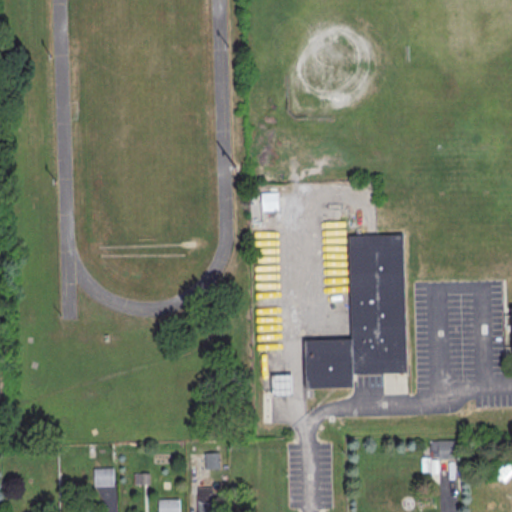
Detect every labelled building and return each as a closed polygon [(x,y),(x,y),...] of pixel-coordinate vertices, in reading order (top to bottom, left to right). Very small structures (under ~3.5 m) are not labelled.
[(278,192),(261,192),(261,211),(278,211),(278,192)] [(347,236),(403,234),(407,372),(354,373),(354,387),(304,388),(303,339),(350,338),(347,236)] [(294,396),(294,374),(272,374),(272,396),(294,396)] [(439,441),(456,441),(456,459),(448,460),(439,460),(439,441)] [(205,454),(220,453),(220,469),(206,470),(205,454)] [(94,469),(114,469),(114,486),(108,486),(95,487),(94,469)] [(149,483),(149,474),(134,474),(134,483),(149,483)] [(198,488),(198,511),(214,511),(214,488),(198,488)] [(159,511),(159,500),(180,500),(180,511),(159,511)]
